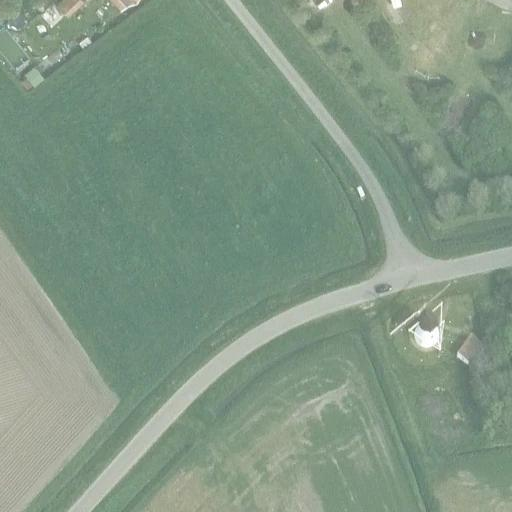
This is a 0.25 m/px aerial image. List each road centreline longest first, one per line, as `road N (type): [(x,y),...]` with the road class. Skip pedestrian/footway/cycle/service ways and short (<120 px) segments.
road 1 (unclassified): [(77,511),(252,333),(408,274)]
road 2 (unclassified): [(408,274),(377,197),(230,0)]
